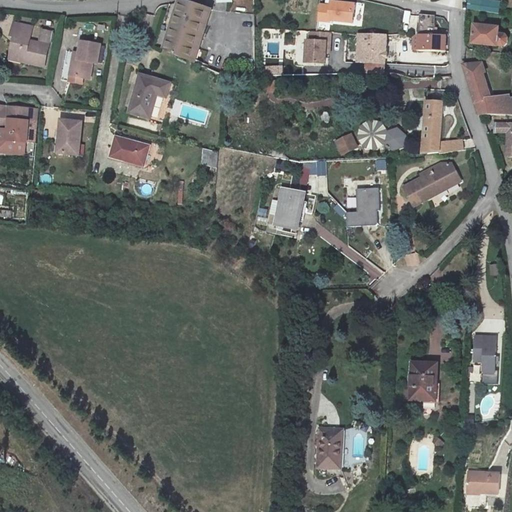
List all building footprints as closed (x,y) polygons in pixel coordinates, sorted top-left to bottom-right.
[(472,0),(471,8),(499,12),(500,4),(476,0),(472,0)] [(331,5),(321,4),(319,21),(353,25),(356,4),(331,1),(331,5)] [(213,14),(183,3),(165,52),(195,63),(213,14)] [(414,50),(445,53),(447,36),(436,35),(438,19),(421,17),(420,36),(416,36),(414,50)] [(15,24),(9,56),(21,58),(19,63),(41,66),(46,45),(25,41),(28,28),(15,24)] [(501,30),(477,26),(475,45),(499,48),(500,47),(509,47),(510,38),(501,37),(501,30)] [(325,43),(326,33),(306,32),(306,43),(302,43),(301,64),(321,65),(321,53),(321,43),(325,43)] [(367,75),(379,75),(382,37),(373,36),(355,34),(352,64),(361,65),(360,75),(367,75)] [(103,49),(83,45),(80,68),(75,67),(73,80),(93,83),(95,66),(101,68),(103,49)] [(479,115),(511,115),(511,99),(510,100),(509,98),(491,99),(482,65),(465,67),(479,115)] [(173,85),(143,78),(134,116),(154,121),(160,96),(169,98),(173,85)] [(425,154),(440,155),(441,145),(445,103),(430,102),(425,154)] [(374,154),(386,147),(395,153),(407,147),(407,135),(396,129),(388,133),(379,123),(366,121),(354,129),(353,141),(362,152),(374,154)] [(87,124),(65,123),(65,157),(86,157),(87,124)] [(320,123),(309,127),(313,140),(324,135),(320,123)] [(511,125),(499,125),(499,135),(507,136),(507,158),(511,157),(511,125)] [(0,148),(27,150),(29,127),(5,126),(5,134),(9,133),(9,138),(0,137),(0,148)] [(337,157),(348,151),(342,140),(331,145),(337,157)] [(151,168),(156,149),(122,141),(118,160),(151,168)] [(441,145),(440,155),(465,152),(463,143),(441,145)] [(216,168),(219,153),(203,150),(200,165),(216,168)] [(327,161),(318,160),(319,173),(327,173),(327,161)] [(385,160),(373,161),(373,168),(386,167),(385,160)] [(428,176),(423,179),(406,190),(417,208),(441,194),(439,189),(446,185),(448,190),(463,181),(458,173),(440,164),(425,172),(428,176)] [(441,194),(448,190),(446,185),(439,189),(441,194)] [(306,193),(282,189),(280,201),(276,200),(275,207),(280,208),(276,226),(299,230),(306,193)] [(379,189),(357,190),(358,213),(347,214),(348,228),(361,227),(361,225),(368,225),(368,227),(376,226),(378,224),(378,212),(380,211),(379,189)] [(333,209),(341,217),(346,212),(338,204),(333,209)] [(0,209),(0,216),(11,219),(13,211),(0,209)] [(259,209),(258,218),(266,219),(267,209),(259,209)] [(418,251),(405,255),(408,267),(421,264),(418,251)] [(379,278),(384,271),(360,256),(355,263),(379,278)] [(490,275),(498,274),(497,264),(489,265),(490,275)] [(430,352),(442,352),(442,326),(430,326),(430,352)] [(497,385),(499,353),(476,352),(475,366),(486,367),(485,384),(497,385)] [(434,399),(437,363),(412,362),(411,373),(409,373),(408,385),(410,385),(409,397),(434,399)] [(343,432),(321,430),(318,468),(340,470),(343,432)] [(469,472),(468,492),(501,494),(503,474),(469,472)]
